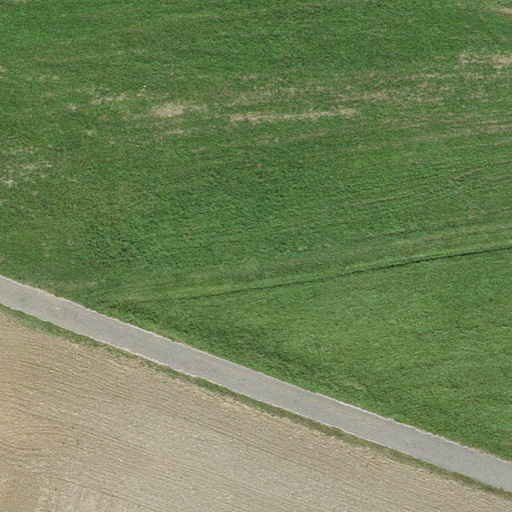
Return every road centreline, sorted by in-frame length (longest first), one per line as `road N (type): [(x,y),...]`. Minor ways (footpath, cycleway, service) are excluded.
road 1 (track): [(0,290),(511,480)]
road 2 (track): [(42,306),(511,232)]
